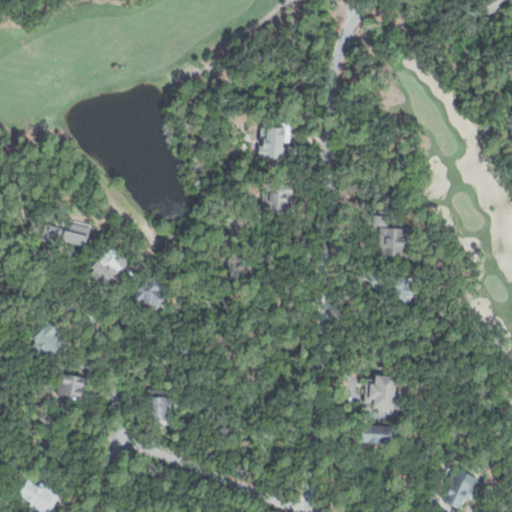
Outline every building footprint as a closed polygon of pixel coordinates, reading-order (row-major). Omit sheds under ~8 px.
[(508,0),(486,11),(480,0),(508,0)] [(275,120),(291,120),(291,145),(300,146),(301,158),(257,158),(256,140),(266,139),(264,128),(273,128),(275,120)] [(262,179),(294,179),(293,215),(261,215),(262,179)] [(370,214),(389,215),(389,225),(412,226),(410,260),(377,258),(378,227),(370,227),(370,214)] [(68,218),(91,223),(85,248),(62,243),(68,218)] [(47,224),(58,226),(57,236),(46,234),(47,224)] [(118,244),(139,271),(114,290),(93,264),(118,244)] [(155,272),(165,285),(159,290),(166,300),(147,316),(129,293),(155,272)] [(372,272),(407,275),(406,286),(418,287),(416,305),(382,301),(384,287),(370,286),(372,272)] [(48,320),(57,330),(54,333),(63,343),(48,358),(43,354),(37,359),(27,348),(33,343),(29,339),(48,320)] [(59,373),(89,378),(85,401),(55,396),(59,373)] [(375,374),(397,376),(395,402),(401,401),(401,414),(373,412),(375,403),(364,403),(365,380),(375,380),(375,374)] [(149,397),(174,397),(174,426),(149,426),(149,397)] [(361,423),(393,425),(391,445),(360,442),(361,423)] [(455,464),(480,475),(469,502),(463,500),(460,508),(440,500),(455,464)] [(46,482),(60,492),(47,511),(16,491),(25,477),(42,488),(46,482)]
